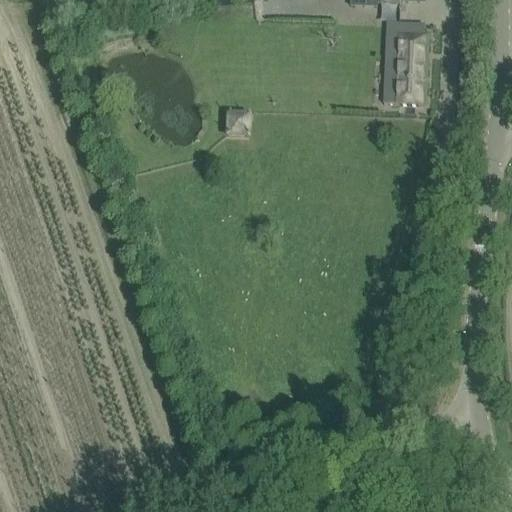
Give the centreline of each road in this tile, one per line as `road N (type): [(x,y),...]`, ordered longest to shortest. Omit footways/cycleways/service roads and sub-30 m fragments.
road 1 (tertiary): [(479,404),(475,307),(496,136)]
road 2 (unclassified): [(275,511),(479,404)]
road 3 (tertiary): [(496,136),(499,0)]
